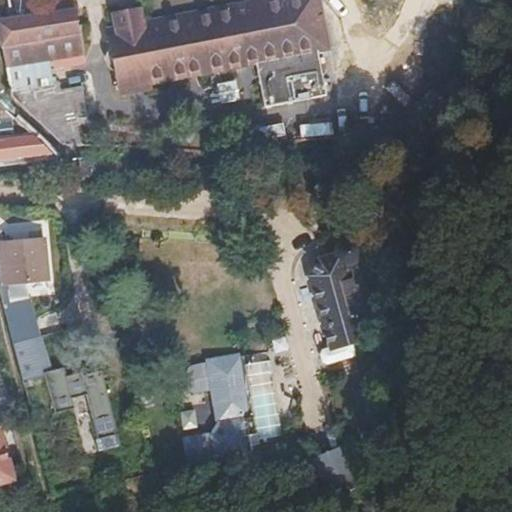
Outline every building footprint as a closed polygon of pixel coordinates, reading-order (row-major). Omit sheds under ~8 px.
[(323,0),(255,0),(150,20),(160,70),(122,76),(125,91),(158,85),(157,80),(253,62),(257,55),(266,60),(261,66),(268,106),(331,92),(323,48),(332,46),(328,25),(319,27),(315,8),(325,6),(323,0)] [(54,12),(0,17),(0,33),(7,64),(64,56),(59,34),(80,31),(82,30),(77,1),(53,4),(54,12)] [(113,27),(122,76),(160,70),(150,20),(144,21),(142,7),(120,11),(123,25),(113,27)] [(59,34),(64,56),(65,64),(89,59),(87,43),(82,43),(80,31),(59,34)] [(18,118),(11,118),(13,137),(35,134),(18,118)] [(0,159),(51,154),(35,134),(13,137),(0,138),(0,159)] [(128,175),(129,160),(81,159),(81,174),(128,175)] [(47,281),(45,239),(2,241),(3,283),(0,283),(0,287),(11,328),(35,321),(29,297),(24,299),(23,282),(47,281)] [(375,309),(366,281),(358,283),(351,262),(353,261),(357,257),(358,253),(357,248),(356,245),(353,243),(349,242),(344,243),(341,245),(338,249),(338,253),(318,259),(310,276),(334,350),(366,339),(358,315),(375,309)] [(53,373),(42,335),(15,344),(25,380),(53,373)] [(255,416),(245,354),(187,364),(180,374),(182,388),(192,393),(210,390),(216,422),(210,433),(215,460),(251,454),(244,418),(255,416)] [(283,434),(271,363),(247,366),(255,416),(259,439),(283,434)] [(3,424),(0,425),(0,475),(1,480),(17,475),(3,424)] [(363,479),(347,443),(309,460),(324,498),(363,479)] [(101,501),(104,511),(136,511),(130,492),(101,501)]
